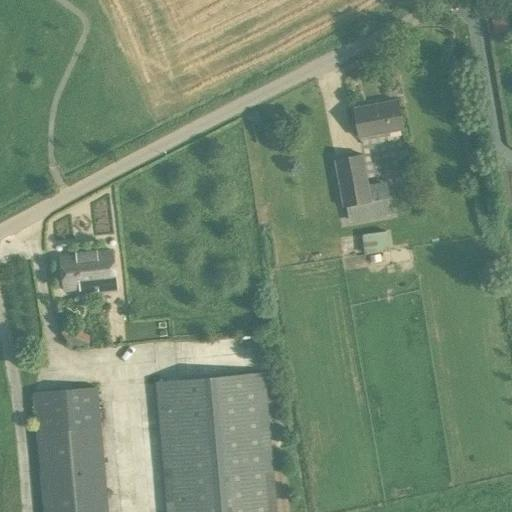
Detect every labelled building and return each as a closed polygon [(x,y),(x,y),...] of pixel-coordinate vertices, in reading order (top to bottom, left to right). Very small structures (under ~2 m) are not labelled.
[(504,13),(490,15),(493,33),(507,31),(504,13)] [(360,137),(404,129),(399,101),(355,109),(360,137)] [(363,154),(335,159),(344,207),(349,205),(352,221),(392,213),(389,198),(372,201),(368,184),(363,154)] [(387,232),(362,236),(365,255),(390,251),(387,232)] [(61,258),(64,293),(99,289),(100,294),(118,292),(114,253),(61,258)] [(89,346),(89,338),(67,329),(60,335),(71,348),(89,346)] [(167,511),(274,511),(264,376),(157,385),(167,511)] [(107,511),(97,389),(34,395),(43,511),(107,511)]
